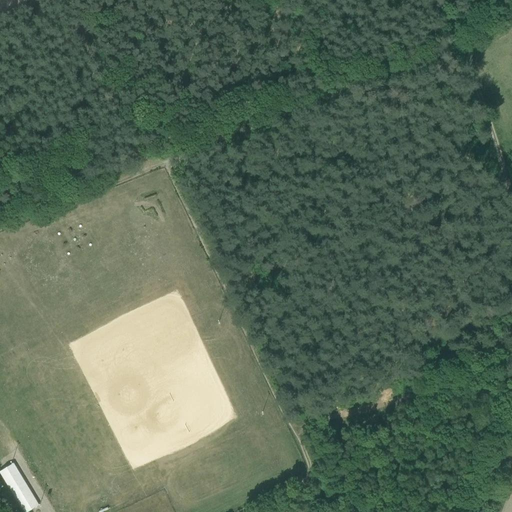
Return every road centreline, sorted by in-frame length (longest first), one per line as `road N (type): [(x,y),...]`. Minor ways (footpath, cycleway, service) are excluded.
road 1 (track): [(241,511),(305,479),(293,429),(511,354)]
road 2 (track): [(511,187),(460,45)]
